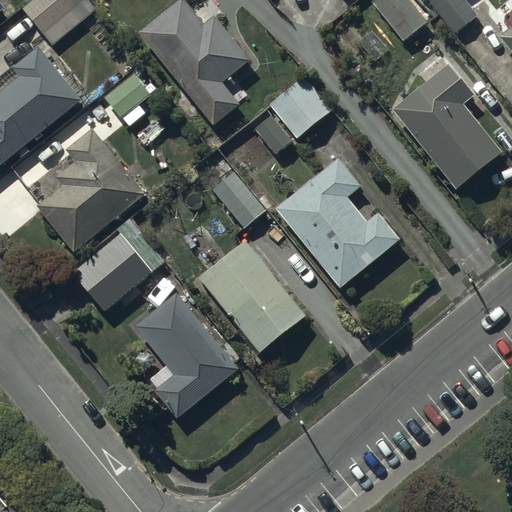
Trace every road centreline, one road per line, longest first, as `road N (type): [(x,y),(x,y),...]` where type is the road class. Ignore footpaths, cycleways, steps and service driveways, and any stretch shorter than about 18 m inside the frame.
road 1 (tertiary): [(249,511),(511,295)]
road 2 (residential): [(142,511),(0,335)]
